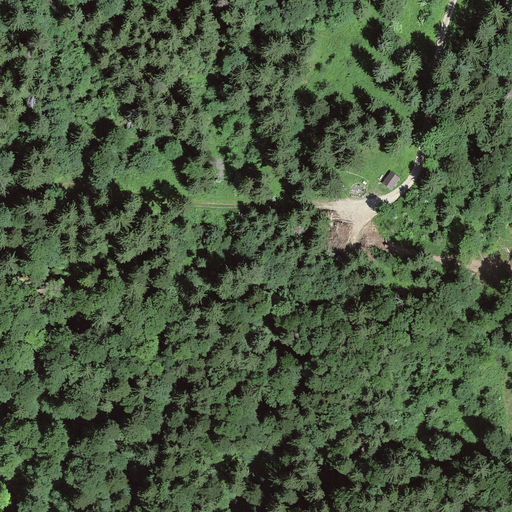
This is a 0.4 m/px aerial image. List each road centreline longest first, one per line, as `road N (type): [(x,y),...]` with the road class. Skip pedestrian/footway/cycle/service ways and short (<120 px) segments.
road 1 (track): [(0,209),(64,189),(174,205),(339,208),(383,200)]
road 2 (track): [(443,0),(418,169)]
